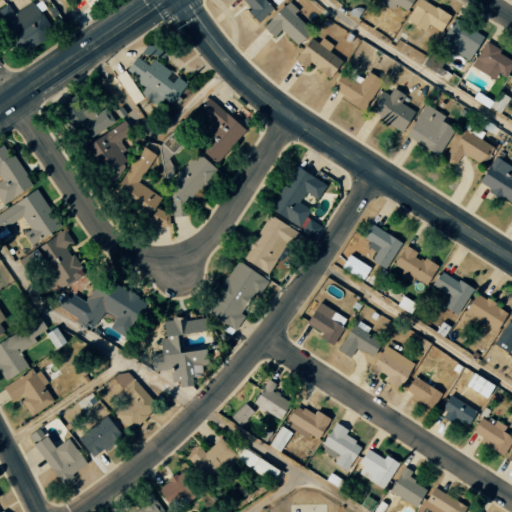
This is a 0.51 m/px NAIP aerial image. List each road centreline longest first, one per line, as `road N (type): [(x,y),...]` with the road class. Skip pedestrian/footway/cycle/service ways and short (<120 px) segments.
road 1 (residential): [(76,511),(168,443),(267,338),(377,174)]
road 2 (residential): [(290,119),(222,228),(188,251),(160,255),(133,250),(99,225),(14,100)]
road 3 (tertiary): [(511,259),(290,119),(231,67)]
road 4 (residential): [(511,497),(267,338)]
road 5 (tertiary): [(160,0),(0,109)]
